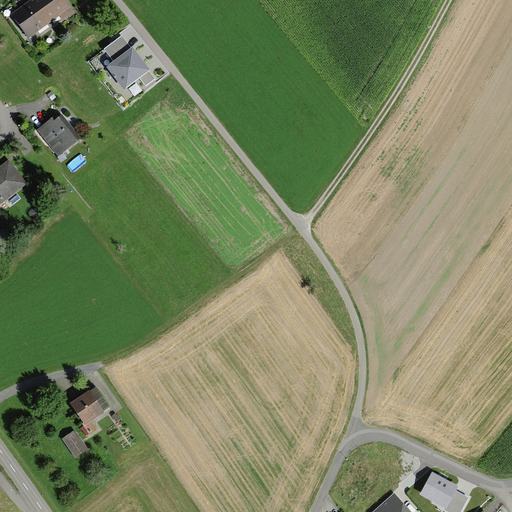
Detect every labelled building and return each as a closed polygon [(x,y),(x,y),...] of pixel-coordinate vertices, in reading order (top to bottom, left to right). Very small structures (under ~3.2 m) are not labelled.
[(35,0),(13,16),(28,37),(68,8),(62,0),(35,0)] [(148,70),(132,51),(110,68),(126,88),(148,70)] [(58,120),(39,137),(55,156),(75,138),(58,120)] [(6,165),(0,170),(0,199),(21,183),(6,165)] [(102,412),(90,394),(71,406),(87,431),(94,427),(89,420),(102,412)] [(84,448),(73,433),(64,440),(75,455),(84,448)] [(363,459),(344,475),(359,495),(380,478),(397,482),(401,457),(373,451),(363,459)] [(447,481),(432,472),(420,494),(444,507),(446,508),(456,491),(458,486),(447,481)] [(460,511),(468,498),(456,491),(446,508),(444,507),(443,509),(449,511),(460,511)] [(395,493),(372,511),(411,511),(406,506),(395,493)]
